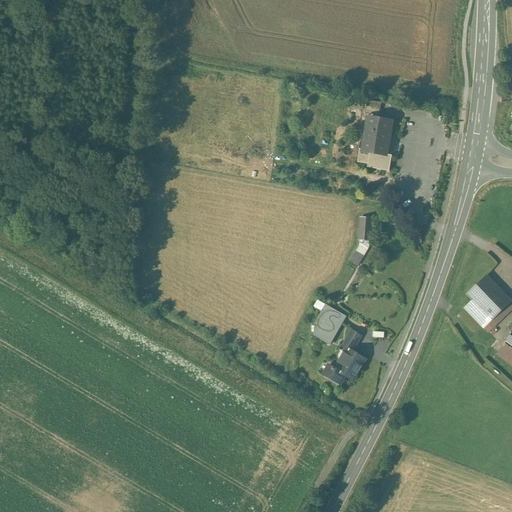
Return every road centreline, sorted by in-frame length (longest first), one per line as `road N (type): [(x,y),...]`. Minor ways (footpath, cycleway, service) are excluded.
road 1 (secondary): [(472,155),(422,323),(331,511)]
road 2 (secondary): [(472,155),(486,0)]
